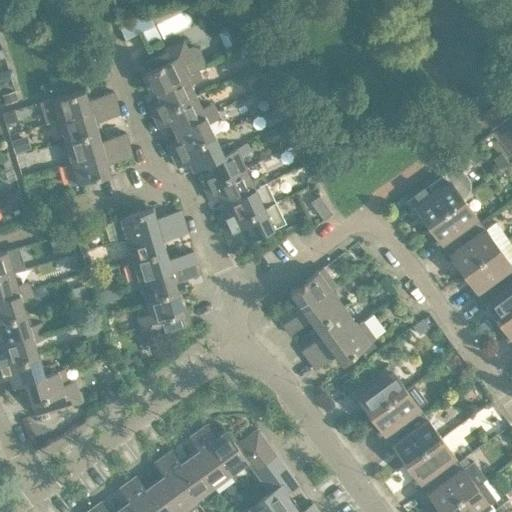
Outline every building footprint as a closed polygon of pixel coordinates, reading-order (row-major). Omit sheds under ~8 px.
[(148,13),(119,27),(125,39),(142,31),(148,43),(160,38),(148,13)] [(207,65),(199,48),(198,47),(196,46),(195,46),(193,45),(191,45),(187,47),(183,39),(140,59),(155,91),(192,73),(191,73),(197,70),(207,65)] [(251,44),(241,49),(228,55),(232,62),(254,52),(251,44)] [(8,70),(0,72),(0,79),(1,81),(10,78),(8,70)] [(195,95),(190,83),(201,78),(197,70),(191,73),(192,73),(155,91),(159,98),(147,104),(153,116),(195,95)] [(59,119),(116,102),(113,91),(88,98),(85,88),(40,101),(46,123),(59,119)] [(195,95),(153,116),(158,128),(170,122),(174,130),(216,110),(212,102),(201,107),(195,95)] [(95,121),(120,113),(116,102),(59,119),(65,140),(98,130),(95,121)] [(166,143),(171,155),(215,135),(208,122),(219,117),(216,110),(174,130),(178,137),(166,143)] [(100,139),(98,130),(65,140),(71,160),(129,143),(125,132),(100,139)] [(215,135),(171,155),(177,167),(189,161),(193,170),(206,163),(205,163),(236,148),(236,147),(234,148),(230,141),(220,146),(215,135)] [(197,176),(203,188),(246,167),(240,155),(251,150),(247,142),(236,147),(236,148),(205,163),(206,163),(209,170),(197,176)] [(110,172),(107,162),(132,155),(129,143),(71,160),(71,161),(64,163),(70,184),(110,172)] [(0,155),(4,169),(12,167),(8,151),(0,153),(0,155)] [(246,167),(203,188),(208,200),(220,194),(224,201),(266,182),(262,174),(251,179),(246,167)] [(10,168),(4,170),(9,181),(15,178),(10,168)] [(456,169),(453,169),(451,170),(449,170),(447,171),(445,172),(445,173),(424,188),(423,186),(414,193),(415,194),(405,202),(412,212),(420,206),(431,221),(463,198),(463,197),(465,196),(467,193),(468,192),(469,191),(469,189),(470,187),(457,170),(456,169)] [(221,227),(275,201),(266,182),(224,201),(228,209),(216,215),(221,227)] [(463,198),(431,221),(441,235),(434,241),(440,250),(480,222),(463,198)] [(243,241),(285,221),(275,201),(221,227),(227,239),(239,233),(243,241)] [(126,238),(184,220),(181,209),(156,216),(153,206),(111,219),(117,241),(127,238),(126,238)] [(165,248),(162,239),(187,232),(184,220),(126,238),(127,238),(133,258),(165,248)] [(480,222),(440,250),(448,260),(456,255),(466,269),(498,246),(480,222)] [(69,231),(61,234),(65,249),(67,255),(75,253),(69,231)] [(85,240),(78,242),(81,252),(88,250),(85,240)] [(0,275),(13,271),(9,259),(21,255),(18,246),(0,251),(0,275)] [(476,299),(511,272),(511,265),(498,246),(466,269),(477,284),(469,290),(476,299)] [(139,279),(196,262),(193,250),(168,258),(165,248),(133,258),(133,259),(126,260),(133,281),(139,279)] [(178,290),(175,281),(200,273),(196,262),(139,279),(145,298),(145,300),(178,290)] [(282,324),(331,288),(336,285),(322,267),(290,290),(296,299),(275,314),(282,324)] [(95,270),(87,272),(90,284),(99,281),(95,270)] [(13,271),(0,275),(0,297),(31,288),(28,280),(17,284),(13,271)] [(511,272),(476,299),(483,309),(491,303),(502,318),(511,310),(511,272)] [(85,285),(72,289),(75,298),(87,294),(85,285)] [(117,286),(93,293),(97,305),(120,297),(117,286)] [(0,320),(26,313),(22,300),(33,296),(31,288),(0,297),(0,320)] [(331,288),(282,324),(289,334),(310,318),(316,326),(344,306),(331,288)] [(178,290),(145,300),(145,298),(139,300),(143,314),(136,316),(142,337),(188,323),(178,290)] [(344,306),(316,326),(322,334),(301,349),(308,359),(356,323),(344,306)] [(511,310),(502,318),(511,331),(511,332),(504,338),(511,347),(511,346),(511,310)] [(26,313),(0,320),(0,343),(43,330),(41,322),(29,325),(26,313)] [(429,327),(422,318),(412,325),(419,334),(429,327)] [(363,319),(357,324),(356,323),(308,359),(315,368),(336,353),(342,362),(359,349),(363,355),(375,346),(371,340),(375,337),(363,319)] [(98,328),(84,332),(87,339),(100,335),(98,328)] [(0,351),(0,365),(38,354),(34,341),(46,338),(43,330),(0,343),(0,345),(2,351),(0,351)] [(38,354),(0,365),(0,379),(9,377),(12,386),(26,381),(25,380),(56,371),(55,370),(53,363),(42,367),(38,354)] [(135,368),(132,363),(127,366),(131,372),(135,368)] [(362,396),(373,411),(405,388),(387,364),(347,392),(355,402),(362,396)] [(56,371),(25,380),(26,381),(35,414),(81,400),(74,379),(67,381),(63,368),(55,370),(56,371)] [(405,388),(373,411),(384,426),(376,431),(383,441),(406,425),(423,412),(405,388)] [(406,425),(383,441),(390,451),(398,445),(409,459),(441,436),(427,418),(410,431),(406,425)] [(206,424),(198,430),(229,472),(247,459),(268,443),(257,428),(236,444),(226,430),(216,438),(206,424)] [(200,449),(191,456),(211,485),(229,472),(198,430),(190,435),(200,449)] [(441,436),(409,459),(419,474),(411,480),(419,490),(458,461),(441,436)] [(268,443),(247,459),(255,469),(276,454),(268,443)] [(171,450),(163,455),(194,497),(211,485),(191,456),(181,463),(171,450)] [(276,454),(255,469),(263,480),(284,465),(276,454)] [(165,475),(155,482),(176,510),(194,497),(163,455),(155,461),(165,475)] [(458,461),(419,490),(426,499),(433,494),(444,508),(476,485),(458,461)] [(284,465),(263,480),(270,491),(292,475),(284,465)] [(136,475),(128,481),(150,511),(173,511),(176,510),(155,482),(146,489),(136,475)] [(292,475),(270,491),(250,506),(254,511),(279,511),(291,503),(284,494),(298,484),(292,475)] [(485,478),(476,485),(444,508),(446,511),(477,511),(499,496),(485,478)] [(130,501),(120,508),(123,511),(150,511),(128,481),(120,487),(130,501)] [(108,511),(101,501),(93,507),(96,511),(123,511),(120,508),(114,511),(108,511)] [(297,511),(291,503),(279,511),(315,511),(318,511),(312,503),(299,511),(297,511)]
